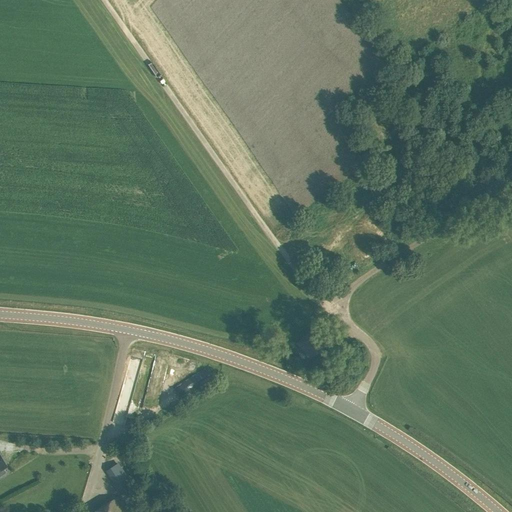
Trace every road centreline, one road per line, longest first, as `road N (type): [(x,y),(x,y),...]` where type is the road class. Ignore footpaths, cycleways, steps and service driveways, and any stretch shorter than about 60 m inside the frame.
road 1 (secondary): [(350,406),(187,344),(0,314)]
road 2 (secondary): [(496,511),(350,406)]
road 3 (unclassified): [(350,406),(374,351),(331,306)]
